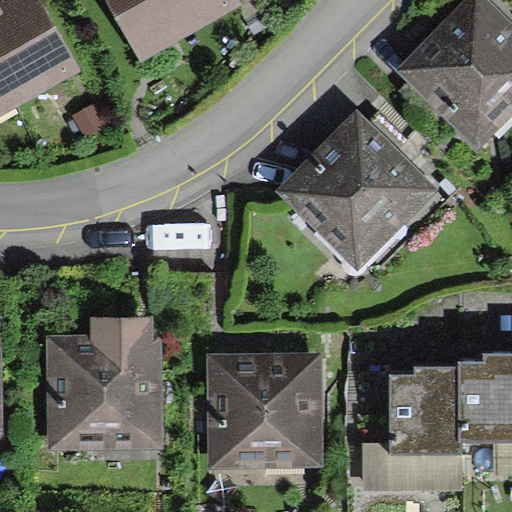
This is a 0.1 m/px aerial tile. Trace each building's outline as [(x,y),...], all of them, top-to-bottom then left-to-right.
[(0,0),(0,113),(85,66),(48,0),(0,0)] [(244,0),(117,0),(147,54),(244,0)] [(511,118),(511,9),(502,0),(463,0),(403,63),(487,144),(511,118)] [(448,180),(364,99),(284,181),(368,262),(448,180)] [(94,327),(52,327),(53,444),(166,443),(165,327),(158,327),(158,307),(94,307),(94,327)] [(511,470),(511,339),(490,340),(490,348),(463,348),(463,354),(462,431),(495,431),(494,470),(511,470)] [(324,345),(211,345),(212,462),(325,461),(324,345)] [(391,361),(390,437),(362,437),(361,484),(459,484),(460,445),(462,445),(462,431),(463,354),(418,353),(418,362),(391,361)]
